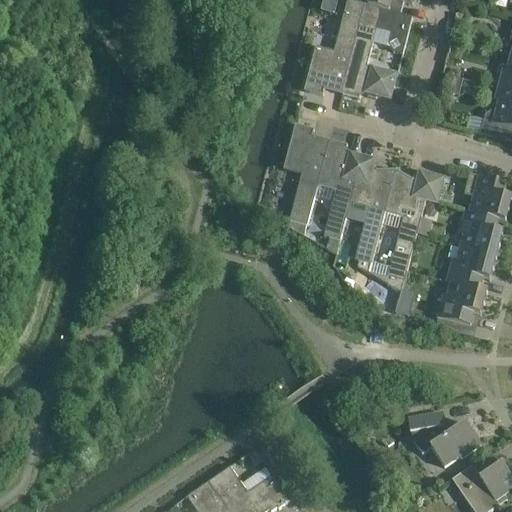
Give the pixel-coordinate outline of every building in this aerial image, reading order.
[(324,0),(321,14),(334,17),(338,0),(324,0)] [(414,0),(369,0),(368,7),(382,12),(400,17),(403,5),(412,7),(414,0)] [(341,97),(365,6),(348,2),(334,54),(315,50),(304,94),(323,99),(324,93),(341,97)] [(367,68),(376,34),(391,38),(389,46),(393,54),(402,57),(412,20),(400,17),(382,12),(368,7),(365,6),(341,97),(359,102),(361,95),(390,102),(397,77),(367,68)] [(504,68),(498,90),(511,93),(511,56),(508,69),(504,68)] [(445,90),(450,91),(456,88),(457,83),(447,80),(445,90)] [(511,93),(498,90),(495,103),(499,104),(494,124),(484,122),(480,137),(505,143),(505,144),(506,143),(505,142),(508,131),(511,132),(511,93)] [(289,224),(291,224),(306,229),(317,188),(329,143),(312,139),(314,133),(295,128),(283,173),(301,177),(289,224)] [(340,244),(349,206),(362,159),(345,155),(347,148),(329,143),(317,188),(336,193),(324,240),(329,241),(340,244)] [(355,263),(371,267),(384,215),(396,173),(372,173),(375,163),(362,159),(349,206),(340,244),(346,221),(364,225),(355,263)] [(384,215),(371,267),(385,215),(403,220),(387,280),(403,284),(425,204),(425,203),(431,178),(419,174),(416,185),(396,173),(384,215)] [(466,214),(506,225),(511,201),(505,199),(508,187),(470,177),(465,196),(464,197),(474,200),(470,215),(466,214)] [(425,203),(435,206),(437,207),(444,181),(431,178),(425,203)] [(506,225),(466,214),(460,236),(464,237),(460,250),(496,260),(502,236),(495,234),(498,224),(505,225),(506,225)] [(420,221),(416,237),(427,240),(432,224),(420,221)] [(291,224),(289,230),(303,239),(304,239),(307,229),(306,229),(291,224)] [(340,244),(329,241),(326,252),(336,258),(340,244)] [(496,260),(460,250),(457,263),(453,262),(447,284),(480,293),(483,282),(490,284),(496,260)] [(457,337),(459,327),(470,330),(473,317),(480,319),(487,295),(480,293),(447,284),(447,285),(451,286),(448,298),(444,297),(436,325),(457,337)] [(401,295),(386,287),(381,295),(398,305),(401,295)] [(445,429),(443,416),(408,422),(410,436),(411,435),(413,444),(422,457),(431,451),(444,470),(459,460),(461,462),(481,448),(466,426),(455,433),(452,428),(445,429)] [(499,468),(490,456),(474,468),(452,483),(472,511),(493,511),(499,508),(497,504),(511,493),(511,480),(502,466),(499,468)] [(230,470),(208,485),(227,511),(235,511),(241,508),(243,511),(275,511),(277,510),(278,511),(290,504),(272,478),(247,495),(230,470)] [(195,511),(227,511),(208,485),(187,500),(195,511)]
